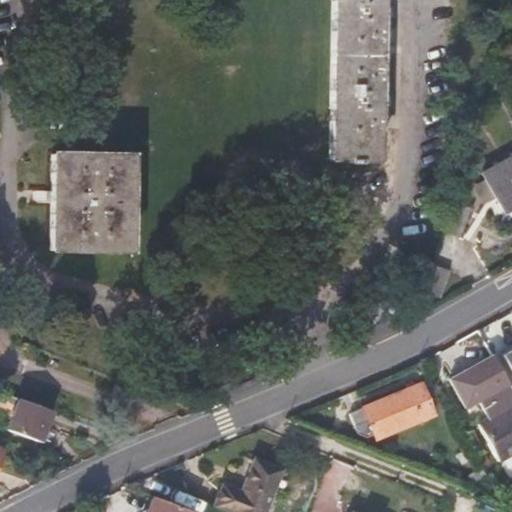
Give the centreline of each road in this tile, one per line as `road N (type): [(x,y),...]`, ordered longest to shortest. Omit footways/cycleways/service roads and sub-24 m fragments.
road 1 (residential): [(26,0),(9,176),(14,231),(28,264),(57,280),(244,319),(276,316)]
road 2 (residential): [(304,310),(344,285),(384,244),(404,201),(412,0)]
road 3 (residential): [(330,375),(23,511)]
road 4 (residential): [(511,284),(406,345),(330,375)]
